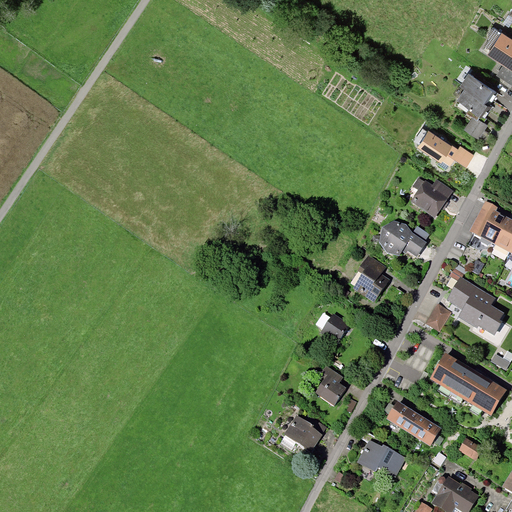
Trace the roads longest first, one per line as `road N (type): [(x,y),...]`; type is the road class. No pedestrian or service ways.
road 1 (residential): [(511,117),(305,511)]
road 2 (unclassified): [(145,0),(0,217)]
